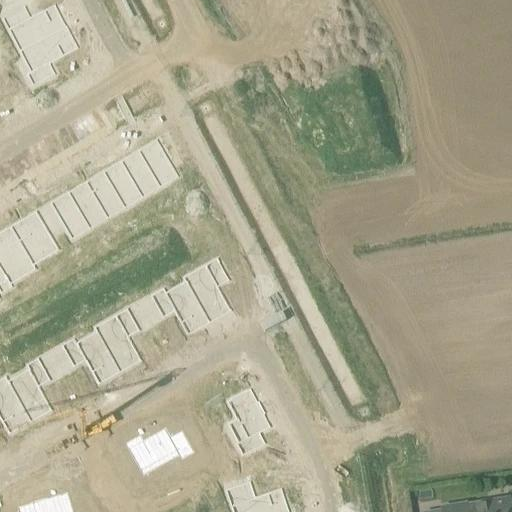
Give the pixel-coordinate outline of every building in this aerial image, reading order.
[(8,34),(18,53),(56,34),(44,11),(21,23),(16,13),(0,21),(0,36),(0,37),(8,34)] [(68,56),(56,34),(18,53),(28,73),(21,77),(27,89),(50,78),(45,68),(68,56)] [(151,132),(132,144),(156,183),(174,171),(151,132)] [(156,183),(132,144),(115,155),(138,194),(156,183)] [(115,155),(97,165),(121,206),(138,194),(115,155)] [(97,165),(79,176),(104,217),(121,206),(97,165)] [(79,176),(61,187),(86,228),(104,217),(79,176)] [(67,240),(86,228),(61,187),(42,198),(67,240)] [(3,220),(29,263),(57,245),(31,204),(3,220)] [(29,263),(3,220),(0,222),(0,272),(4,279),(29,263)] [(235,270),(222,246),(207,255),(212,263),(192,275),(213,314),(237,301),(223,277),(235,270)] [(213,314),(192,275),(172,287),(166,277),(153,285),(166,309),(178,303),(191,326),(213,314)] [(145,321),(131,297),(117,306),(121,314),(102,325),(124,364),(146,351),(133,328),(145,321)] [(124,364),(102,325),(81,337),(76,328),(62,336),(76,360),(88,353),(101,377),(124,364)] [(32,364),(12,376),(33,415),(56,402),(43,378),(55,372),(41,347),(27,356),(32,364)] [(33,415),(12,376),(0,382),(0,406),(11,427),(33,415)] [(251,384),(226,397),(246,439),(237,444),(243,458),(271,446),(264,432),(273,428),(251,384)] [(145,423),(128,434),(145,464),(182,442),(188,454),(202,446),(188,420),(176,428),(169,415),(147,428),(145,423)] [(251,511),(264,511),(295,501),(287,478),(261,486),(256,473),(231,482),(236,497),(245,494),(251,511)] [(350,497),(352,511),(362,511),(359,495),(350,497)] [(298,511),(295,501),(264,511),(298,511)] [(510,511),(509,503),(467,509),(466,507),(441,511),(510,511)]
